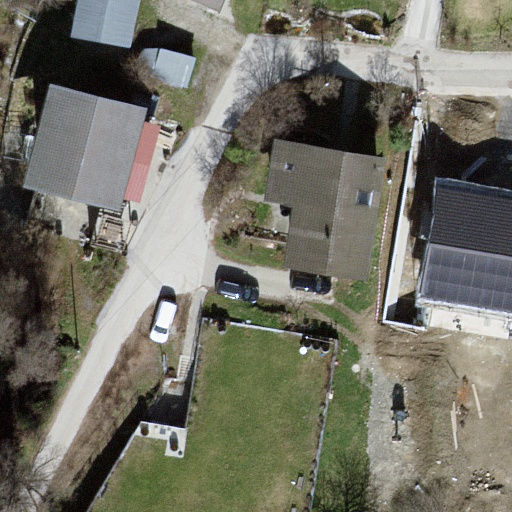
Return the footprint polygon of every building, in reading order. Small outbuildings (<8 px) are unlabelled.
[(136,0),(72,0),(67,27),(127,40),(136,0)] [(159,42),(140,44),(135,64),(183,89),(195,54),(159,42)] [(145,100),(41,65),(10,165),(114,203),(145,100)] [(381,145),(266,127),(260,192),(284,195),(279,249),(359,262),(381,145)] [(433,300),(511,304),(511,193),(441,189),(433,300)]
